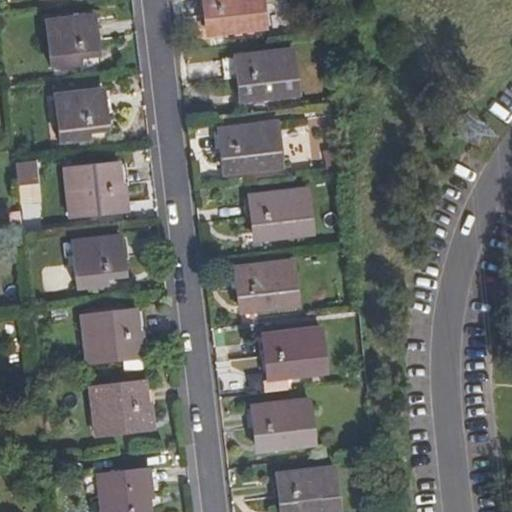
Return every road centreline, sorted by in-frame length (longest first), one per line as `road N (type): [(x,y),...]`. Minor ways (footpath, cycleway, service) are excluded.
road 1 (residential): [(215,511),(151,0)]
road 2 (residential): [(455,511),(445,362),(456,284),(476,217),(511,157)]
